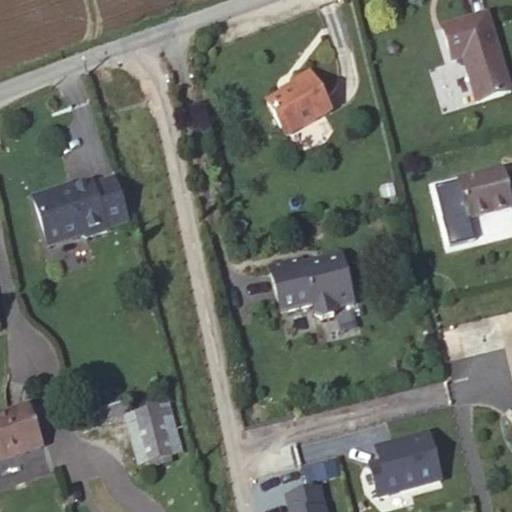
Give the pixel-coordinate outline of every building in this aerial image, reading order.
[(477,104),(511,93),(487,16),(442,30),(453,63),(464,59),(477,104)] [(292,83),(294,87),(266,103),(285,137),(330,112),(309,73),(292,83)] [(468,220),(511,209),(502,173),(459,184),(468,220)] [(44,243),(78,234),(83,236),(104,231),(104,229),(127,223),(115,179),(92,186),(91,184),(72,190),(56,194),(50,190),(31,195),(44,243)] [(70,185),(50,190),(56,194),(72,190),(70,185)] [(354,305),(341,255),(323,260),(319,267),(313,268),(312,262),(303,265),(302,259),(269,267),(281,314),(312,307),(315,316),(320,320),(333,317),(337,311),(336,310),(354,305)] [(124,395),(75,412),(83,434),(131,417),(131,416),(124,395)] [(173,450),(161,407),(131,416),(131,417),(144,458),(173,450)] [(0,462),(41,448),(28,409),(0,417),(0,462)] [(325,511),(320,490),(287,498),(290,511),(325,511)]
